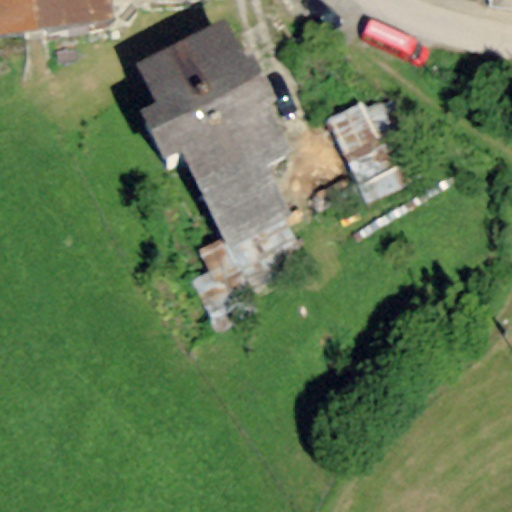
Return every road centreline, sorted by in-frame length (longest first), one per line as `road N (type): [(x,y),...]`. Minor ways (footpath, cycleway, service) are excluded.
road 1 (track): [(336,511),(364,450),(511,282)]
road 2 (track): [(511,172),(482,134),(351,33),(346,0)]
road 3 (unclassified): [(381,0),(455,28),(511,38)]
